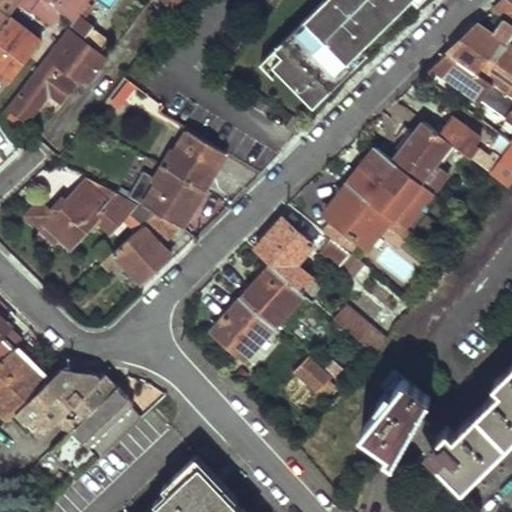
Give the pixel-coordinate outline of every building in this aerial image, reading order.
[(21,0),(0,0),(0,28),(11,14),(20,2),(21,0)] [(62,10),(48,0),(21,0),(20,2),(49,25),(62,10)] [(48,0),(62,10),(75,20),(89,0),(48,0)] [(96,0),(113,11),(120,0),(96,0)] [(321,0),(273,48),(280,55),(271,63),(278,71),(313,106),(351,68),(345,62),(361,46),(408,0),(415,0),(417,2),(419,0),(321,0)] [(511,85),(504,96),(511,101),(511,0),(501,0),(491,10),(511,24),(511,85)] [(42,37),(11,14),(0,28),(0,70),(10,79),(42,37)] [(78,19),(11,108),(26,119),(45,94),(56,103),(70,85),(56,75),(60,70),(76,81),(87,83),(104,61),(98,56),(81,42),(92,30),(78,19)] [(511,32),(499,23),(490,37),(504,47),(511,34),(511,32)] [(511,52),(504,47),(490,37),(474,27),(444,55),(504,96),(511,85),(511,52)] [(108,43),(92,30),(81,42),(98,56),(108,43)] [(368,53),(361,46),(345,62),(351,68),(368,53)] [(280,55),(273,48),(258,62),(272,77),(278,71),(271,63),(280,55)] [(444,55),(430,69),(506,120),(507,119),(511,122),(511,142),(511,144),(511,101),(504,96),(444,55)] [(439,125),(434,131),(449,143),(455,147),(508,186),(511,181),(511,144),(494,166),(485,160),(488,157),(472,145),(478,138),(450,117),(442,128),(439,125)] [(449,143),(434,131),(423,123),(392,163),(413,179),(432,194),(445,178),(437,171),(431,166),(449,143)] [(227,151),(189,128),(175,150),(171,148),(163,165),(205,189),(227,151)] [(455,147),(449,143),(431,166),(437,171),(455,147)] [(373,148),(345,184),(384,214),(413,179),(392,163),(373,148)] [(205,189),(163,165),(155,178),(159,180),(144,206),(152,211),(181,228),(205,189)] [(155,178),(143,171),(131,194),(144,206),(159,180),(155,178)] [(511,181),(508,186),(393,330),(416,347),(511,224),(511,181)] [(118,198),(90,183),(66,206),(56,216),(45,227),(46,227),(59,240),(69,249),(100,220),(111,230),(125,216),(130,220),(141,208),(122,195),(118,198)] [(345,184),(322,213),(367,248),(390,218),(384,214),(345,184)] [(56,216),(66,206),(61,200),(51,211),(56,216)] [(26,217),(41,232),(46,227),(45,227),(56,216),(51,211),(41,201),(26,217)] [(181,228),(152,211),(112,251),(111,249),(100,260),(109,270),(120,260),(142,281),(170,252),(164,246),(181,228)] [(281,217),(253,249),(270,264),(304,294),(319,308),(330,296),(295,263),(311,245),(281,217)] [(55,245),(59,240),(46,227),(41,232),(55,245)] [(329,238),(317,254),(335,269),(337,266),(357,282),(367,268),(329,238)] [(270,264),(241,297),(273,326),(275,327),(304,294),(270,264)] [(241,297),(211,331),(244,360),(273,326),(241,297)] [(384,341),(344,306),(332,319),(373,355),(384,341)] [(0,328),(0,336),(8,329),(10,327),(6,323),(0,328)] [(0,336),(0,358),(11,348),(19,341),(8,329),(0,336)] [(0,358),(0,414),(5,420),(14,412),(44,383),(11,348),(0,358)] [(306,359),(297,369),(317,387),(319,385),(323,388),(329,381),(326,378),(326,377),(306,359)] [(447,428),(425,450),(443,468),(463,489),(511,440),(511,361),(493,381),(500,388),(454,434),(447,428)] [(81,372),(80,371),(72,379),(61,366),(44,383),(14,412),(37,436),(56,418),(68,431),(92,407),(80,395),(100,377),(97,373),(88,373),(81,372)] [(80,395),(92,407),(116,384),(104,373),(100,377),(80,395)] [(403,377),(359,429),(389,451),(398,436),(404,441),(431,395),(403,377)] [(389,451),(386,456),(393,460),(404,441),(398,436),(389,451)] [(49,450),(38,461),(53,475),(64,464),(49,450)] [(425,450),(411,463),(429,482),(443,468),(425,450)] [(159,507),(154,511),(245,511),(239,505),(241,503),(200,457),(165,489),(169,494),(157,505),(159,507)]
